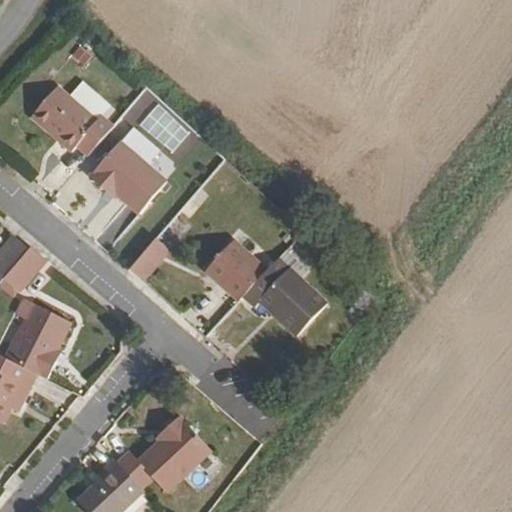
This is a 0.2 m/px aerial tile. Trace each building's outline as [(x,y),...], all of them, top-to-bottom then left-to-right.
[(78,46),(68,60),(81,68),(91,54),(78,46)] [(89,156),(114,126),(102,116),(98,121),(57,86),(30,116),(71,152),(78,145),(89,156)] [(120,143),(89,178),(103,191),(107,187),(138,214),(166,183),(120,143)] [(28,251),(14,239),(0,254),(0,280),(1,282),(2,280),(28,251)] [(129,270),(143,282),(168,253),(154,241),(129,270)] [(206,273),(238,303),(243,297),(266,273),(233,242),(206,273)] [(19,294),(47,261),(30,248),(28,251),(2,280),(19,294)] [(328,305),(278,260),(266,273),(243,297),(255,309),(259,303),(263,297),(278,312),(274,316),(297,337),(328,305)] [(357,318),(376,299),(365,289),(347,308),(357,318)] [(259,303),(274,316),(278,312),(263,297),(259,303)] [(39,377),(47,381),(61,355),(57,352),(71,324),(24,301),(17,316),(25,321),(5,360),(39,377)] [(5,360),(0,357),(0,422),(5,425),(13,409),(24,386),(32,390),(39,377),(5,360)] [(21,413),(32,390),(24,386),(13,409),(21,413)] [(132,457),(120,468),(144,494),(155,482),(170,497),(213,454),(181,421),(163,439),(165,441),(140,466),(132,457)] [(120,468),(117,465),(94,488),(97,492),(80,508),(83,511),(130,511),(147,497),(144,494),(120,468)]
